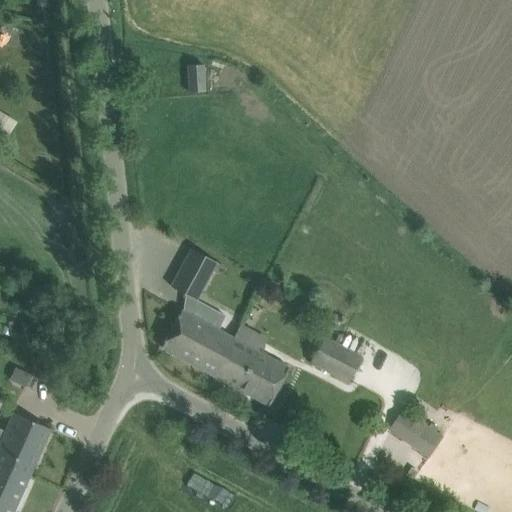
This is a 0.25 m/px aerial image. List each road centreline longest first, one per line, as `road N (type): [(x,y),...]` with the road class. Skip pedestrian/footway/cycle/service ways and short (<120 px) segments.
road 1 (unclassified): [(135,381),(94,0)]
road 2 (unclassified): [(384,511),(135,381)]
road 3 (unclassified): [(74,511),(135,381)]
